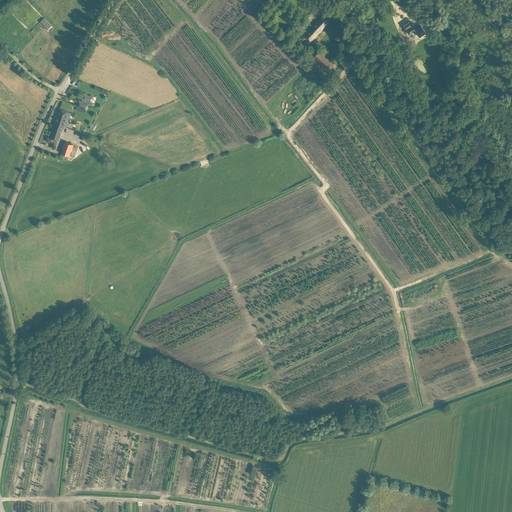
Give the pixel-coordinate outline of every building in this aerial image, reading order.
[(304,36),(307,39),(310,42),(326,25),(329,21),(323,15),(304,36)] [(426,28),(431,25),(425,16),(421,19),(426,28)] [(39,22),(47,30),(51,25),(44,18),(39,22)] [(403,25),(409,34),(415,30),(419,36),(425,33),(419,23),(415,26),(413,24),(411,25),(409,22),(403,25)] [(327,57),(320,51),(314,57),(322,64),(327,57)] [(312,72),(303,81),(306,84),(312,78),(313,79),(317,76),(312,72)] [(79,100),(77,107),(86,110),(88,104),(87,103),(87,101),(91,103),(93,96),(90,95),(90,96),(87,95),(87,94),(84,93),(82,99),(83,100),(83,102),(79,100)] [(60,109),(55,123),(66,127),(69,116),(67,116),(68,112),(65,110),(60,109)] [(66,127),(55,123),(50,138),(55,139),(58,141),(63,126),(66,127)] [(61,153),(74,157),(78,146),(65,141),(61,153)]
